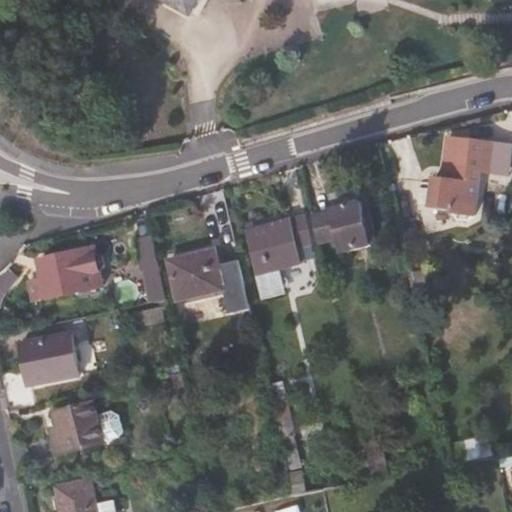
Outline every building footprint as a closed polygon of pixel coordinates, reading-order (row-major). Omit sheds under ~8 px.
[(165,0),(193,14),(200,0),(165,0)] [(510,180),(511,168),(511,147),(499,146),(448,140),(444,172),(455,174),(455,183),(436,181),(431,211),(452,214),(453,216),(474,218),(480,177),(510,180)] [(404,192),(401,180),(396,180),(391,160),(382,163),(389,196),(404,192)] [(370,248),(360,205),(330,211),(329,215),(311,219),(317,247),(337,243),(341,255),(370,248)] [(299,250),(312,247),(306,219),(248,232),(264,300),(284,295),(279,272),(302,265),(299,250)] [(159,270),(151,237),(135,241),(142,274),(159,270)] [(97,283),(90,251),(39,263),(47,301),(89,292),(89,284),(97,283)] [(249,312),(238,263),(219,268),(215,253),(169,264),(178,303),(225,293),(230,315),(249,312)] [(433,301),(426,272),(408,275),(415,305),(433,301)] [(79,375),(71,335),(22,346),(29,386),(79,375)] [(302,469),(295,437),(283,383),(266,387),(287,473),(302,469)] [(104,445),(94,403),(53,414),(56,430),(52,431),(59,457),(104,445)] [(360,427),(364,446),(373,482),(387,479),(375,424),(360,427)] [(493,455),(490,439),(459,444),(462,460),(493,455)] [(201,461),(198,448),(180,452),(184,465),(201,461)] [(395,477),(434,468),(431,458),(393,467),(395,477)] [(97,506),(91,482),(56,490),(61,511),(116,511),(115,503),(97,506)]
